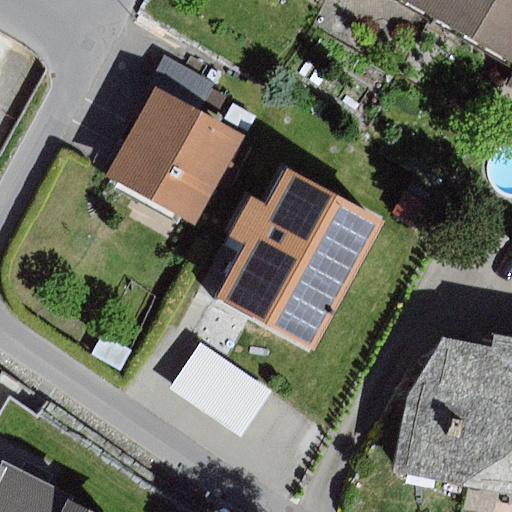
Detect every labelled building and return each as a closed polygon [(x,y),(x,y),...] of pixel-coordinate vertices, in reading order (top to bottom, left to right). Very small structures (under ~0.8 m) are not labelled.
[(404,0),(431,15),(439,0),(404,0)] [(511,0),(439,0),(431,15),(511,60),(511,84),(511,86),(511,0)] [(160,91),(200,112),(215,85),(162,57),(148,85),(160,91)] [(200,112),(160,91),(110,180),(194,227),(245,137),(200,112)] [(389,225),(290,170),(269,207),(256,199),(233,239),(248,247),(220,297),(318,351),(389,225)] [(406,190),(394,214),(419,227),(431,203),(406,190)] [(497,350),(448,340),(410,397),(392,473),(511,495),(511,338),(499,336),(497,350)] [(201,346),(171,390),(243,438),(273,394),(201,346)] [(95,511),(34,482),(0,465),(0,511),(95,511)]
